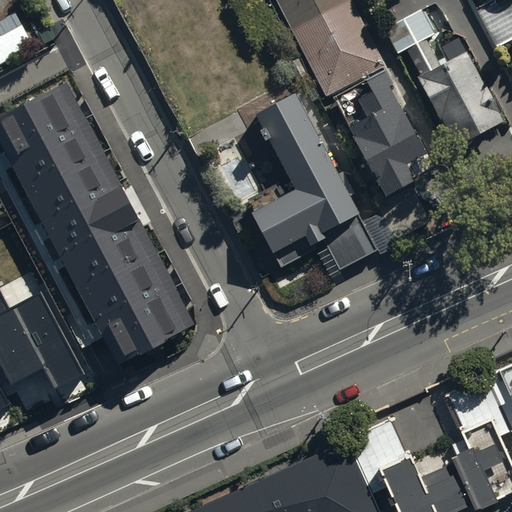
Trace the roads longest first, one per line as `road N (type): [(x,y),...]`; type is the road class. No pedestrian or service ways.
road 1 (residential): [(78,0),(279,379)]
road 2 (secondary): [(0,500),(279,379)]
road 3 (secondary): [(279,379),(511,274)]
